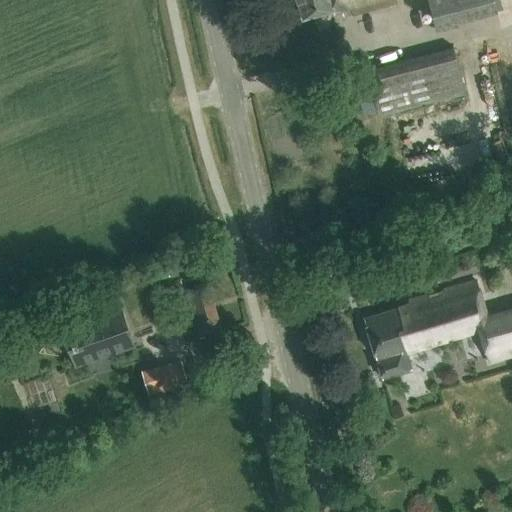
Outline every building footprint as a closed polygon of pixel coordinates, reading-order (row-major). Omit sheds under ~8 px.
[(494,0),(298,0),(303,17),(342,7),(344,15),(352,12),(353,14),(397,2),(396,0),(429,0),(437,29),(458,24),(457,20),(497,9),(494,0)] [(379,116),(466,94),(453,45),(367,68),(379,116)] [(409,123),(398,127),(406,154),(417,151),(409,123)] [(489,360),(511,353),(511,308),(487,315),(476,280),(409,300),(410,303),(364,317),(383,377),(412,368),(407,352),(481,330),(489,360)] [(200,337),(222,331),(208,282),(186,288),(200,337)] [(68,327),(79,359),(132,340),(121,309),(101,316),(99,310),(70,320),(72,326),(68,327)] [(157,368),(143,372),(149,394),(163,390),(157,368)]
